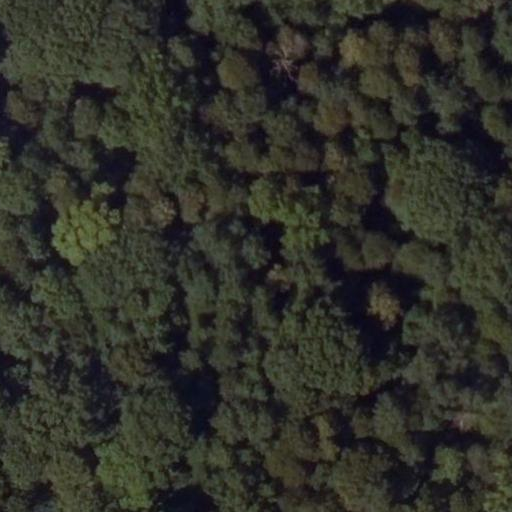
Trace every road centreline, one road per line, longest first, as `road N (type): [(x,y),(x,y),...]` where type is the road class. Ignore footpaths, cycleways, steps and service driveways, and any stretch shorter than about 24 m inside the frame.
road 1 (track): [(324,511),(511,274)]
road 2 (track): [(511,17),(217,0)]
